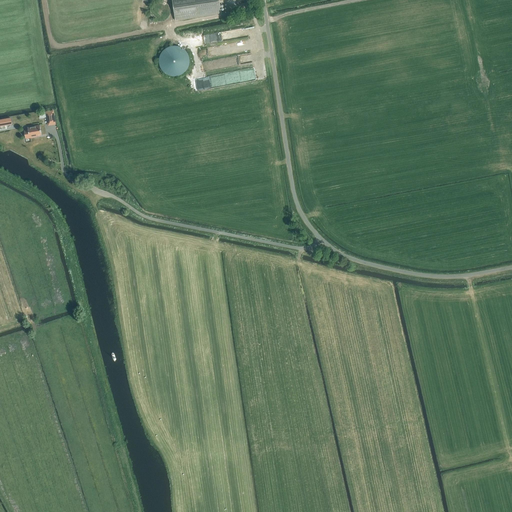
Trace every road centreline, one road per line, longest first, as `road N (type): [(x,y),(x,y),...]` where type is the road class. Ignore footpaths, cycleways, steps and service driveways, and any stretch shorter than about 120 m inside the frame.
road 1 (unclassified): [(406,272),(337,251),(300,211),(263,0)]
road 2 (track): [(161,26),(54,45),(44,0)]
